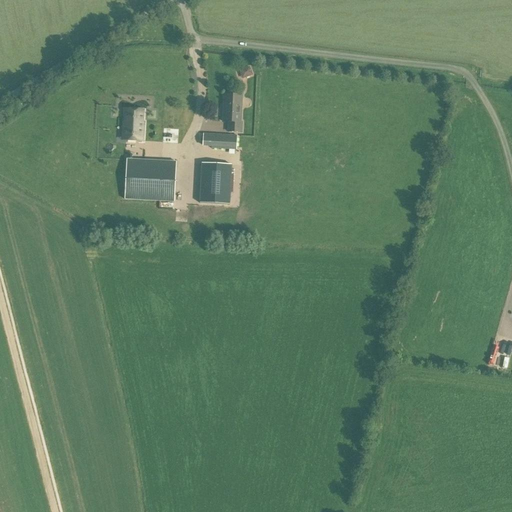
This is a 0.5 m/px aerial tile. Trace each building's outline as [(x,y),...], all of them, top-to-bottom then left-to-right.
[(244,69),(247,77),(252,75),(249,67),(244,69)] [(225,95),(223,122),(229,122),(229,131),(241,132),(242,122),(240,121),(242,96),(225,95)] [(179,108),(162,107),(162,138),(179,138),(179,108)] [(142,123),(143,112),(126,111),(125,122),(124,122),(124,128),(129,128),(128,140),(143,141),(144,123),(142,123)] [(205,134),(204,147),(237,149),(238,136),(205,134)] [(127,159),(125,200),(174,203),(176,161),(127,159)] [(240,175),(200,174),(199,204),(239,205),(240,175)]
